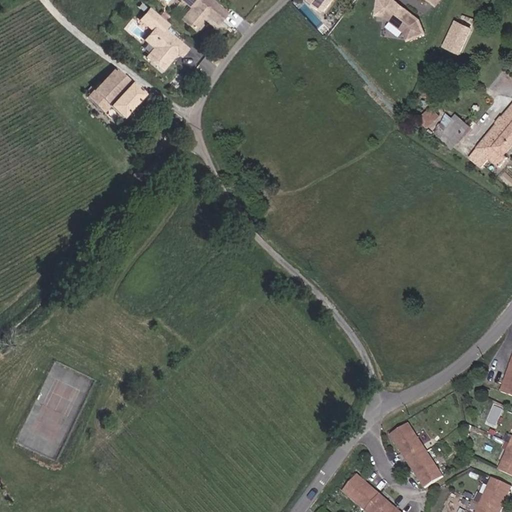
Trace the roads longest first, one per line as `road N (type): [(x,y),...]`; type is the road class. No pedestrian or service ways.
road 1 (residential): [(197,119),(200,147),(224,194),(338,317),(359,347),(381,408)]
road 2 (track): [(200,147),(0,336)]
road 3 (residential): [(197,119),(91,46),(48,0)]
road 4 (unclassified): [(381,408),(465,363),(511,313)]
road 5 (residential): [(284,0),(224,63),(197,119)]
